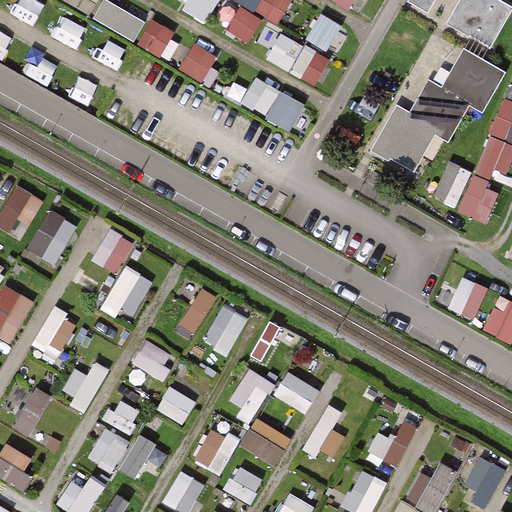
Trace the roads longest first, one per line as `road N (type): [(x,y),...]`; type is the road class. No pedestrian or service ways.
road 1 (residential): [(0,78),(397,302)]
road 2 (residential): [(397,302),(422,251),(295,182),(398,0)]
road 3 (track): [(168,287),(41,511)]
road 4 (track): [(146,0),(334,108)]
road 5 (track): [(251,335),(150,511)]
road 6 (track): [(87,242),(0,391)]
road 7 (track): [(0,10),(141,93)]
road 8 (track): [(331,383),(259,511)]
road 9 (residential): [(397,302),(511,365)]
